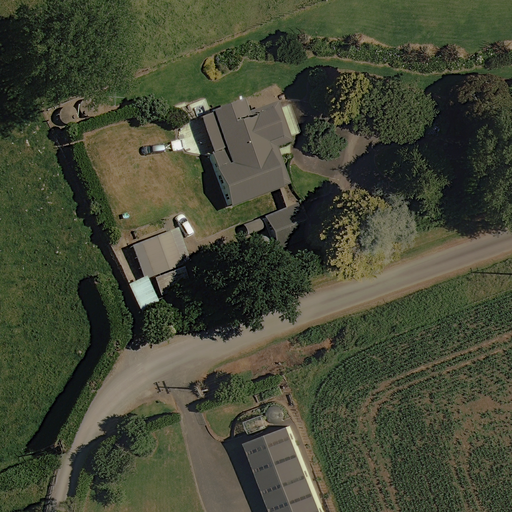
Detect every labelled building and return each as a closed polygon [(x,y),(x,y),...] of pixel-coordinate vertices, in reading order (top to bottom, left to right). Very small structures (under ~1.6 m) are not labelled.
[(238,118),(235,107),(196,119),(223,208),(278,191),(264,145),(279,141),(269,108),(238,118)] [(239,226),(243,238),(263,231),(265,237),(251,242),(256,258),(304,242),(293,208),(239,226)] [(197,283),(177,230),(128,248),(140,280),(149,277),(157,298),(197,283)] [(155,310),(142,281),(125,289),(138,318),(155,310)] [(323,511),(289,422),(245,439),(272,511),(323,511)]
